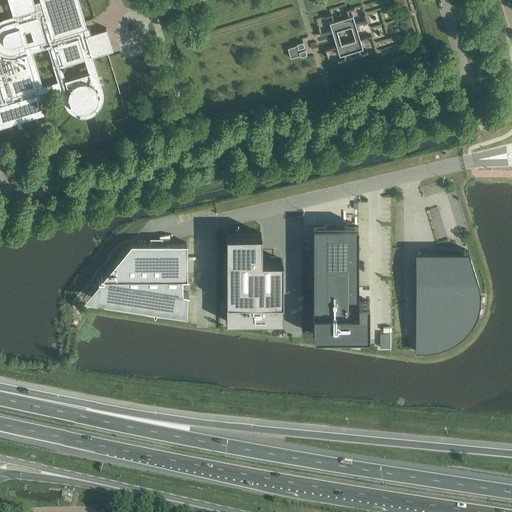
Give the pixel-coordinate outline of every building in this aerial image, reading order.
[(101,105),(102,102),(103,99),(103,96),(103,93),(102,91),(92,56),(108,51),(112,50),(106,28),(86,35),(84,29),(87,28),(78,0),(38,0),(34,1),(33,0),(7,0),(13,15),(2,19),(0,19),(0,126),(45,113),(39,93),(59,87),(63,102),(64,105),(66,107),(67,109),(69,111),(72,113),(74,114),(77,115),(80,116),(83,116),(86,116),(88,116),(91,115),(94,113),(96,111),(98,109),(100,107),(101,105)] [(336,45),(324,49),(329,65),(345,61),(347,66),(362,61),(360,56),(376,51),(371,35),(360,38),(356,24),(367,21),(362,4),(346,9),(344,4),(329,9),(331,13),(315,18),(320,35),(332,31),(336,45)] [(296,44),(287,47),(290,57),(299,54),(300,56),(306,54),(307,54),(305,49),(304,49),(303,47),(304,46),(303,41),(296,43),(296,44)] [(357,225),(313,225),(313,314),(313,334),(368,334),(368,300),(357,300),(357,225)] [(281,320),(281,261),(261,261),(261,234),(225,234),(225,320),(281,320)] [(100,280),(97,300),(183,313),(184,309),(185,303),(186,294),(187,294),(188,294),(188,293),(182,292),(182,285),(183,285),(184,285),(184,284),(184,282),(184,280),(182,280),(182,278),(188,278),(188,277),(188,276),(187,276),(187,262),(187,247),(187,242),(162,242),(150,242),(145,242),(140,242),(131,242),(102,276),(100,276),(100,278),(102,278),(103,278),(103,280),(102,280),(98,279),(98,280),(99,280),(100,280)] [(423,264),(415,264),(415,337),(417,338),(419,339),(421,340),(424,341),(426,342),(428,342),(431,342),(433,342),(437,341),(441,340),(445,339),(449,338),(453,336),(456,333),(459,331),(462,328),(465,325),(467,322),(470,319),(471,315),(473,311),(474,307),(475,304),(476,300),(476,296),(476,291),(475,287),(475,283),(474,280),(472,276),(466,259),(466,258),(465,257),(465,256),(464,255),(463,254),(462,253),(461,253),(461,252),(460,251),(458,251),(457,251),(456,250),(455,250),(454,250),(453,250),(452,250),(423,250),(423,264)]
